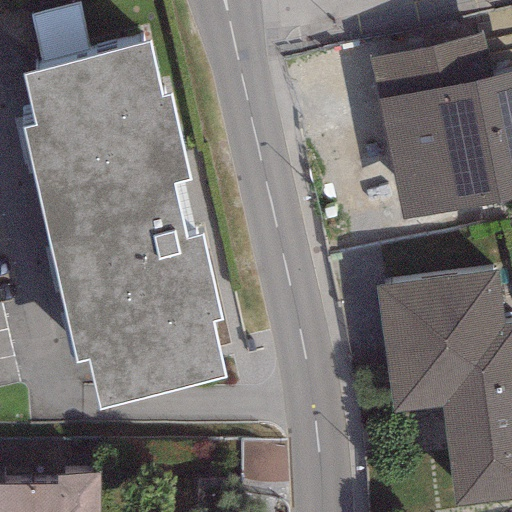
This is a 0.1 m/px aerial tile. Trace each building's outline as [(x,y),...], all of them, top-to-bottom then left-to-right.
[(367,57),(376,100),(489,76),(480,33),(367,57)] [(147,43),(20,73),(33,126),(20,129),(75,362),(87,359),(99,408),(224,379),(211,323),(220,321),(200,237),(184,241),(171,187),(190,183),(169,95),(160,97),(147,43)] [(511,71),(489,76),(376,100),(400,220),(511,197),(511,71)] [(495,272),(375,287),(391,413),(440,406),(452,507),(511,498),(511,325),(502,327),(495,272)] [(54,486),(0,486),(0,511),(98,511),(98,475),(55,475),(54,486)]
